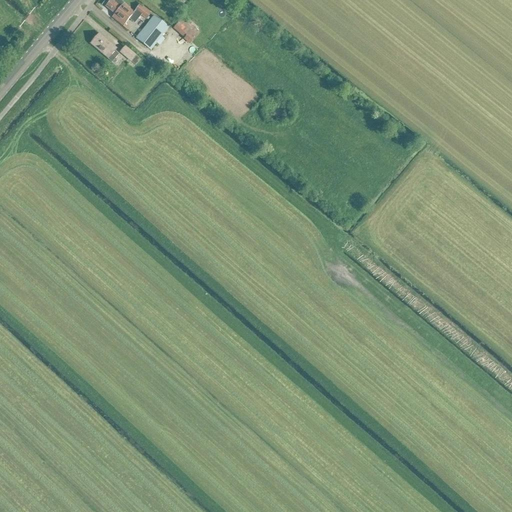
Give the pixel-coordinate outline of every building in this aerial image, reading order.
[(111,1),(105,8),(114,15),(112,18),(119,24),(123,27),(125,24),(128,20),(134,25),(141,16),(146,20),(151,13),(139,5),(133,13),(123,5),(123,4),(118,0),(115,0),(113,3),(111,1)] [(135,39),(150,51),(169,28),(153,16),(135,39)] [(199,34),(182,18),(172,29),(183,39),(183,40),(189,46),(199,34)] [(111,63),(118,55),(114,52),(116,50),(98,35),(90,44),(107,59),(107,60),(111,63)] [(135,65),(140,60),(136,56),(125,46),(119,53),(131,63),(131,62),(135,65)]
